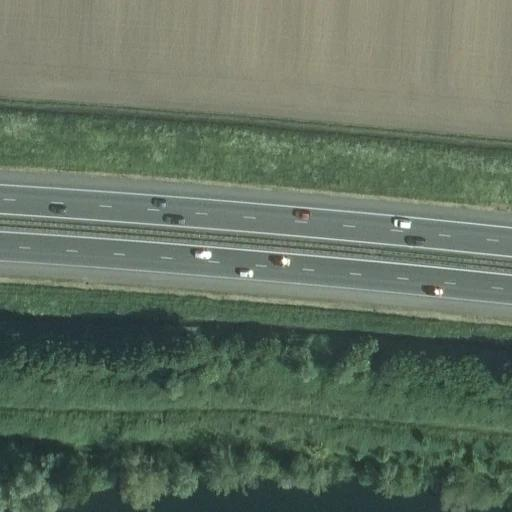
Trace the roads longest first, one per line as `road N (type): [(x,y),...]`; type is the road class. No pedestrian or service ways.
road 1 (motorway): [(0,247),(511,291)]
road 2 (motorway): [(511,243),(0,200)]
